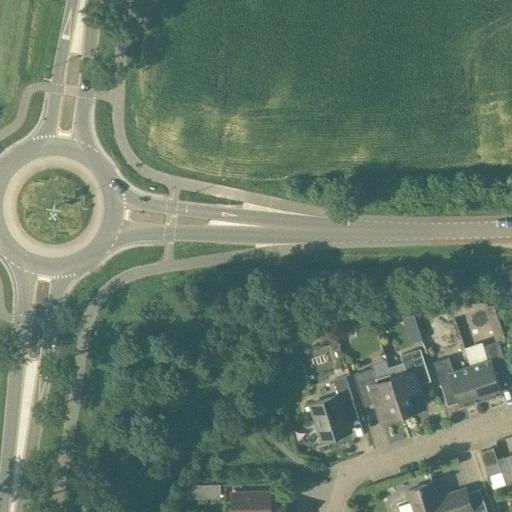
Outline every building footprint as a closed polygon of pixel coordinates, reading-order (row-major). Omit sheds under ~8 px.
[(422,339),(414,315),(402,319),(410,343),(422,339)] [(488,360),(471,366),(482,399),(503,392),(495,368),(506,364),(499,341),(484,346),(488,360)] [(404,362),(389,367),(404,414),(405,413),(404,410),(425,403),(418,379),(429,375),(421,349),(401,355),(404,362)] [(471,366),(454,371),(449,357),(434,362),(441,385),(453,381),(461,406),(482,399),(471,366)] [(389,371),(376,375),(373,368),(354,374),(362,401),(374,397),(382,421),(404,414),(389,367),(388,367),(389,371)] [(334,380),(339,395),(310,404),(322,440),(351,431),(342,403),(353,400),(346,376),(334,380)] [(511,454),(498,460),(494,448),(480,452),(488,476),(511,468),(511,454)] [(511,468),(488,476),(489,477),(490,476),(493,489),(506,485),(511,482),(511,468)] [(221,483),(190,485),(191,496),(222,495),(221,483)] [(487,511),(480,489),(467,493),(466,488),(437,497),(432,483),(408,490),(415,511),(470,511),(473,511),(487,511)] [(284,511),(285,505),(259,505),(258,493),(232,493),(232,511),(284,511)]
